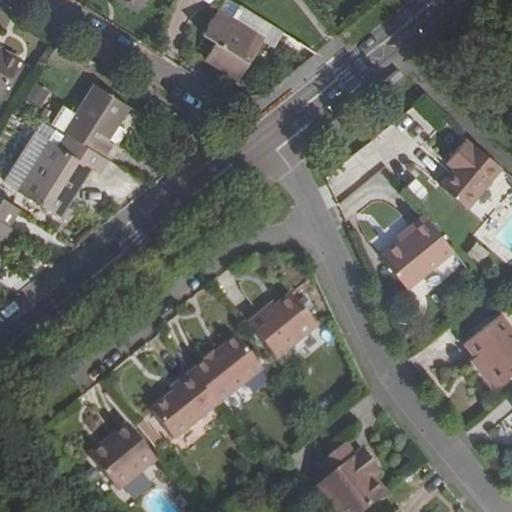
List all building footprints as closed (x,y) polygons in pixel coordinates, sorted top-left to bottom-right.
[(115,0),(137,14),(146,0),(115,0)] [(274,47),(282,34),(240,8),(232,20),(217,12),(202,35),(215,44),(205,60),(239,81),(264,41),(274,47)] [(0,50),(0,100),(21,61),(0,50)] [(42,106),(49,89),(34,84),(28,101),(42,106)] [(63,134),(62,134),(64,135),(103,159),(112,144),(107,142),(127,108),(92,86),(74,115),(63,134)] [(63,134),(74,115),(63,108),(51,126),(63,134)] [(100,175),(109,162),(103,159),(64,135),(55,147),(47,142),(16,192),(61,220),(92,170),(100,175)] [(465,210),(497,170),(463,142),(445,165),(451,170),(437,188),(465,210)] [(0,249),(13,229),(9,227),(19,211),(0,198),(0,249)] [(407,288),(453,251),(425,217),(408,230),(411,235),(401,243),(383,259),(407,288)] [(398,239),(401,243),(411,235),(408,230),(398,239)] [(246,324),(275,360),(316,327),(291,295),(274,308),(262,317),(259,313),(246,324)] [(262,317),(274,308),(271,304),(259,313),(262,317)] [(478,357),(501,385),(511,376),(511,328),(501,315),(466,343),(478,357)] [(200,364),(189,373),(215,406),(261,370),(234,336),(209,356),(212,360),(202,367),(200,364)] [(501,385),(478,357),(473,360),(496,389),(501,385)] [(170,440),(215,406),(189,373),(168,389),(171,394),(148,412),(170,440)] [(126,426),(100,446),(106,453),(92,463),(117,494),(156,463),(126,426)] [(313,466),(323,479),(353,455),(343,442),(313,466)] [(106,453),(100,446),(87,457),(92,463),(106,453)] [(316,485),(337,511),(363,511),(386,494),(373,478),(366,470),(373,464),(361,449),(353,455),(323,479),(316,485)] [(380,472),(373,464),(366,470),(373,478),(380,472)]
